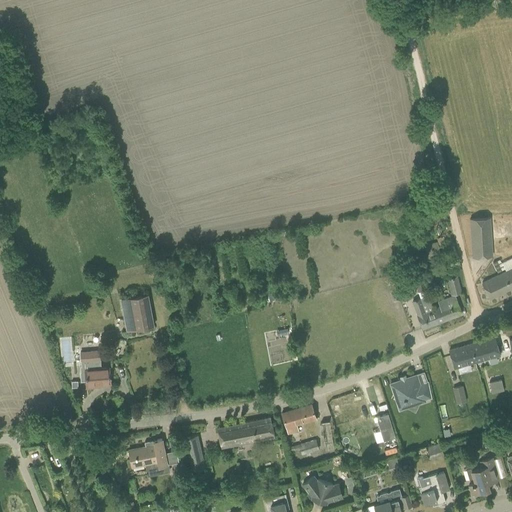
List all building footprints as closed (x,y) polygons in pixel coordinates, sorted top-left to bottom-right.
[(489,218),(470,219),(472,257),(492,256),(489,218)] [(428,259),(440,256),(436,242),(425,245),(428,259)] [(416,255),(408,257),(413,273),(412,274),(418,292),(426,289),(420,272),(421,271),(416,255)] [(511,267),(482,283),(490,299),(511,287),(511,267)] [(447,279),(451,295),(461,292),(457,276),(447,279)] [(399,297),(397,291),(391,293),(393,300),(399,297)] [(272,292),(263,294),(265,302),(274,299),(272,292)] [(152,326),(146,294),(122,299),(129,331),(152,326)] [(433,310),(428,296),(412,301),(417,315),(417,316),(418,319),(422,329),(437,323),(433,310)] [(433,310),(437,323),(461,314),(455,296),(439,302),(441,307),(433,310)] [(449,350),(454,368),(499,355),(494,337),(449,350)] [(95,385),(110,383),(109,368),(93,369),(93,361),(100,361),(99,351),(80,352),(81,366),(80,366),(80,372),(81,381),(86,381),(86,388),(95,388),(95,385)] [(417,385),(414,376),(390,384),(399,410),(407,407),(415,412),(419,404),(425,401),(424,398),(430,396),(430,398),(431,398),(427,382),(417,385)] [(501,379),(489,382),(491,393),(504,390),(501,379)] [(461,386),(452,388),(456,404),(464,402),(465,402),(461,386)] [(363,396),(331,395),(331,406),(330,406),(330,419),(341,419),(341,410),(350,410),(350,405),(363,405),(363,396)] [(296,425),(315,419),(311,404),(281,413),(286,428),(288,434),(298,431),(296,425)] [(388,414),(376,418),(380,431),(383,441),(395,437),(388,414)] [(221,447),(274,436),(270,417),(217,428),(221,447)] [(329,421),(320,423),(324,449),(332,448),(333,448),(329,421)] [(197,435),(184,438),(185,445),(199,441),(197,435)] [(492,435),(482,436),(482,437),(483,443),(493,441),(492,435)] [(315,438),(293,444),(294,447),(299,446),(301,454),(306,453),(306,456),(311,454),(310,452),(319,449),(315,438)] [(144,442),(145,447),(128,450),(129,460),(128,461),(127,463),(127,465),(129,466),(131,466),(131,467),(149,464),(151,474),(169,471),(168,464),(178,462),(176,451),(164,453),(161,439),(144,442)] [(443,454),(440,443),(426,448),(429,458),(443,454)] [(202,455),(188,458),(192,472),(205,468),(202,455)] [(397,457),(387,460),(390,470),(400,466),(397,457)] [(481,467),(473,470),(472,468),(470,467),(466,468),(464,471),(467,480),(473,478),(475,483),(469,485),(471,494),(489,489),(487,483),(499,480),(491,457),(479,460),(481,467)] [(180,469),(173,471),(176,486),(183,485),(180,469)] [(437,473),(423,478),(422,476),(418,477),(416,480),(424,504),(435,500),(437,505),(445,502),(442,491),(449,489),(443,472),(437,474),(437,473)] [(317,481),(313,476),(302,484),(312,497),(311,499),(326,503),(326,502),(342,497),(338,484),(332,486),(332,484),(317,479),(317,481)] [(353,483),(347,485),(349,494),(356,492),(356,491),(353,483)] [(378,503),(373,505),(375,511),(401,511),(401,509),(412,506),(409,494),(401,496),(399,488),(390,491),(390,492),(387,493),(387,492),(379,494),(379,495),(376,496),(378,503)] [(285,511),(285,509),(289,508),(285,493),(284,494),(269,498),(270,505),(270,506),(271,511),(285,511)]
